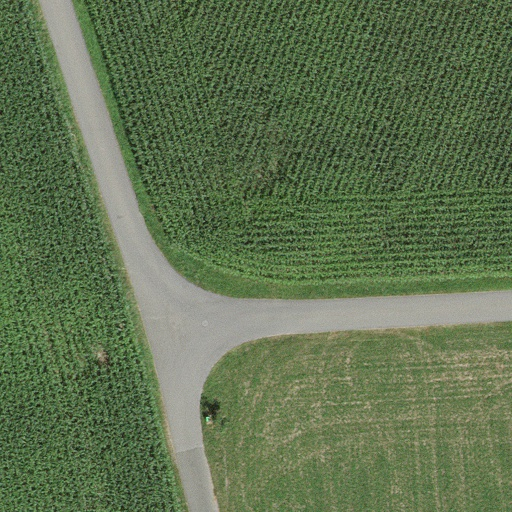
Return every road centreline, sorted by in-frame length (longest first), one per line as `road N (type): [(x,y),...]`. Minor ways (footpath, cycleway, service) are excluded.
road 1 (track): [(58,0),(166,327),(204,511)]
road 2 (track): [(511,308),(166,327)]
